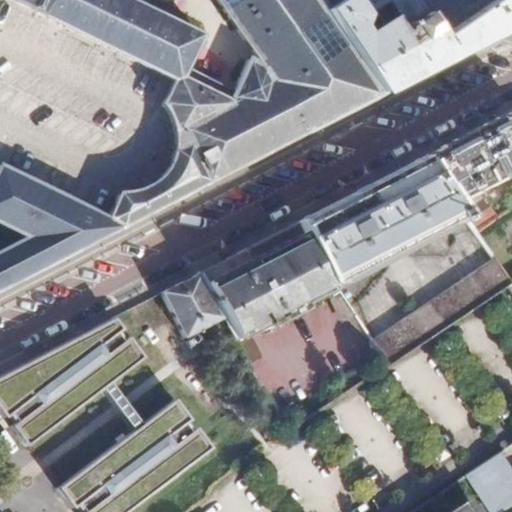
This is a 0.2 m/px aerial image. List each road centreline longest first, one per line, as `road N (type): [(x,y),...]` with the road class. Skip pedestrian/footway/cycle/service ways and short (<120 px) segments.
road 1 (tertiary): [(0,343),(511,80)]
road 2 (unknown): [(0,49),(116,111),(124,130),(123,145),(82,177),(0,140)]
